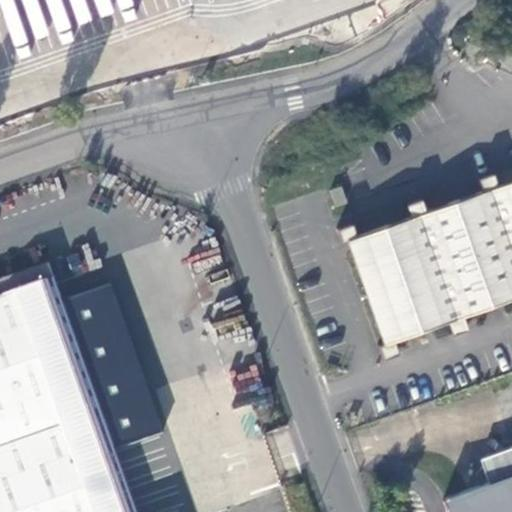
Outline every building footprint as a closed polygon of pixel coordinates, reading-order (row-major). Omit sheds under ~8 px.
[(163,13),(159,1),(149,0),(0,0),(0,4),(17,55),(31,56),(70,42),(73,43),(140,20),(142,20),(163,13)] [(377,343),(383,358),(396,352),(392,339),(447,319),(452,333),(466,328),(461,314),(511,295),(511,177),(495,184),(490,170),(476,176),(481,189),(423,210),(418,197),(406,202),(411,215),(362,233),(354,236),(349,222),(336,227),(340,241),(346,238),(383,341),(377,343)] [(329,190),(334,205),(344,202),(339,186),(329,190)] [(0,279),(0,295),(38,282),(119,511),(134,511),(46,263),(0,279)] [(119,511),(38,282),(0,295),(0,511),(119,511)] [(511,511),(511,452),(487,462),(492,478),(485,471),(474,485),(467,479),(456,493),(449,487),(438,501),(445,507),(447,511),(511,511)]
